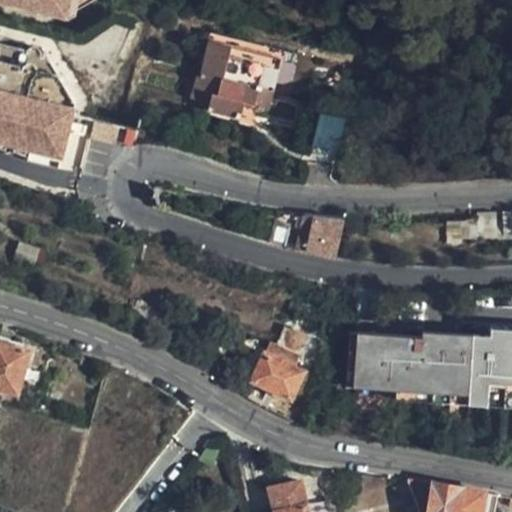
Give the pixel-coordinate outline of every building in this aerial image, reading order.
[(72,107),(30,45),(0,35),(0,145),(53,164),(72,107)] [(255,88),(259,66),(218,57),(221,47),(207,43),(196,84),(194,83),(189,100),(214,107),(212,114),(235,120),(240,105),(264,111),(269,92),(255,88)] [(218,57),(259,66),(263,57),(221,47),(218,57)] [(263,57),(259,66),(255,88),(269,92),(276,61),(263,57)] [(317,144),(340,146),(343,113),(320,111),(317,144)] [(72,136),(116,141),(119,121),(75,115),(72,136)] [(511,243),(511,211),(475,213),(478,245),(511,243)] [(305,216),(299,251),(308,253),(315,217),(305,216)] [(308,253),(337,258),(343,221),(315,217),(308,253)] [(40,266),(45,252),(17,242),(11,258),(40,266)] [(473,341),(474,333),(424,329),(423,339),(473,341)] [(511,334),(474,333),(473,341),(511,342),(511,334)] [(511,342),(473,341),(423,339),(354,335),(352,384),(391,386),(470,392),(503,392),(511,392),(511,342)] [(0,392),(14,397),(27,353),(0,344),(0,392)] [(287,399),(301,373),(262,354),(249,380),(287,399)] [(391,386),(352,384),(352,397),(393,400),(436,402),(469,405),(470,392),(391,386)] [(470,392),(469,405),(511,406),(511,392),(503,392),(470,392)] [(494,511),(498,493),(409,476),(421,511),(494,511)] [(260,492),(264,511),(306,511),(299,482),(260,492)]
